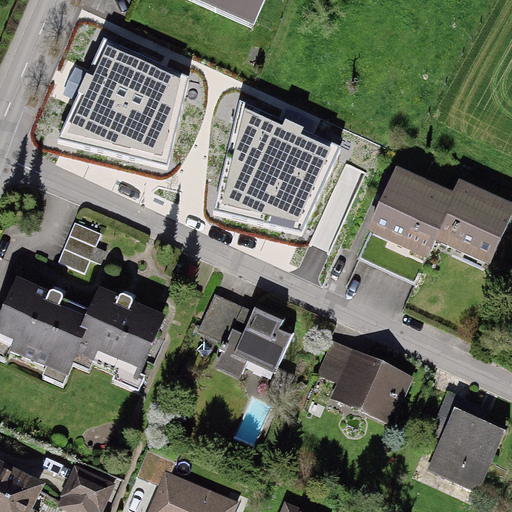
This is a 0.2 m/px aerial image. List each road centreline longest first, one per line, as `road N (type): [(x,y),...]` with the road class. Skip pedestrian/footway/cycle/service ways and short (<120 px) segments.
road 1 (residential): [(0,171),(511,395)]
road 2 (primary): [(0,141),(59,0)]
